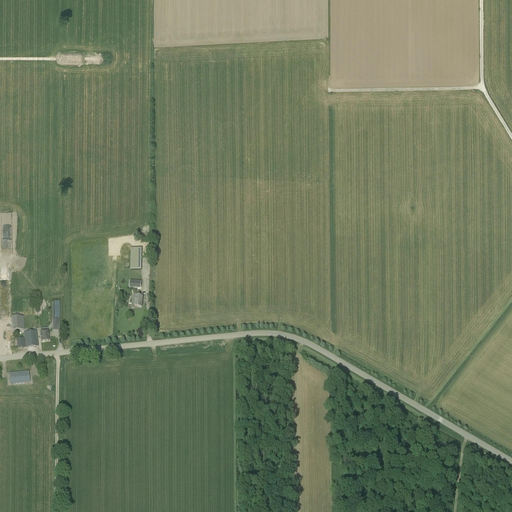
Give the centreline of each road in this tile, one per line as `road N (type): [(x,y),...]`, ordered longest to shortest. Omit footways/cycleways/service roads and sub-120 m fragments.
road 1 (unclassified): [(511,461),(287,336),(0,358)]
road 2 (track): [(57,352),(55,511)]
road 3 (track): [(329,90),(482,87)]
road 4 (track): [(511,136),(482,87),(481,0)]
